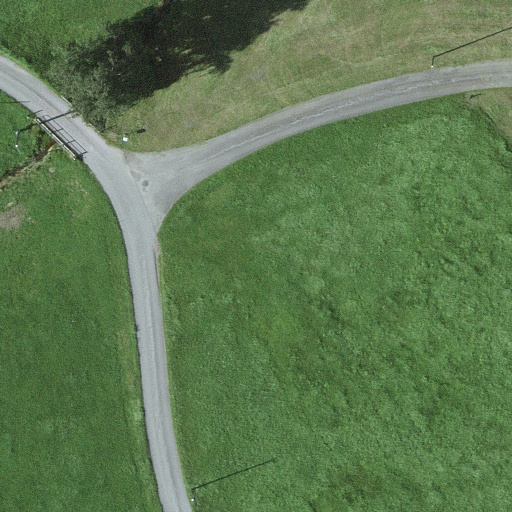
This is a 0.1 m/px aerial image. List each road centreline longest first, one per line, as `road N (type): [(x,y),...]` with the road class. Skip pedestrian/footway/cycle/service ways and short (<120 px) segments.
road 1 (unclassified): [(511,71),(453,77),(279,124),(138,187)]
road 2 (unclassified): [(138,187),(174,493),(184,511)]
road 3 (unclassified): [(138,187),(46,102),(0,79)]
